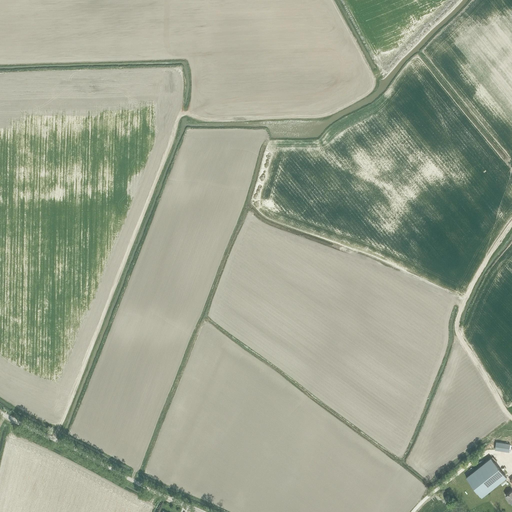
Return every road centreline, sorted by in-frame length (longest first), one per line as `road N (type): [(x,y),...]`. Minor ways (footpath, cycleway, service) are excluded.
road 1 (track): [(511,222),(456,327),(511,418)]
road 2 (unclassified): [(0,412),(200,511)]
